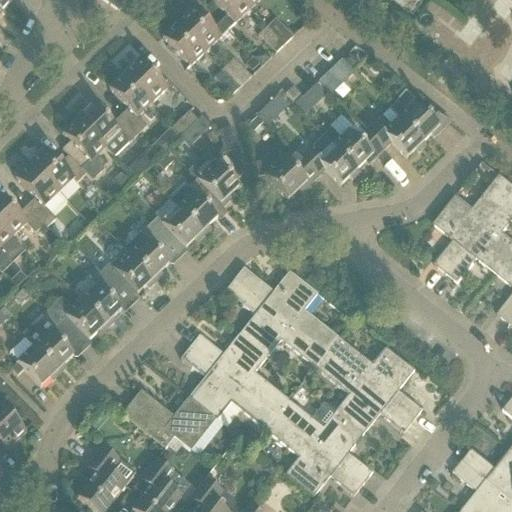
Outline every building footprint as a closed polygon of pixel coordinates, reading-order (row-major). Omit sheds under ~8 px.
[(0,0),(0,16),(9,6),(1,0),(0,0)] [(118,14),(128,0),(113,0),(108,7),(118,14)] [(226,33),(234,27),(249,12),(237,0),(208,0),(226,19),(219,25),(226,33)] [(237,0),(249,12),(261,0),(237,0)] [(418,0),(396,0),(393,4),(412,17),(422,3),(418,0)] [(211,32),(191,11),(176,26),(204,55),(226,33),(219,25),(211,32)] [(283,48),(292,40),(274,22),(266,30),(283,48)] [(189,69),(204,55),(176,26),(161,41),(189,69)] [(275,56),(283,48),(266,30),(257,38),(275,56)] [(259,56),(254,61),(261,68),(269,61),(264,56),(259,56)] [(348,56),(342,63),(350,71),(357,65),(348,56)] [(251,60),(244,67),(251,74),(258,67),(251,60)] [(238,91),(250,80),(249,79),(240,69),(233,61),(221,72),(238,91)] [(151,106),(166,91),(138,63),(123,77),(151,106)] [(330,98),(353,76),(340,63),(317,85),(330,98)] [(230,99),(238,91),(221,72),(212,81),(230,99)] [(137,138),(146,130),(136,120),(151,106),(123,77),(108,92),(127,112),(119,120),(137,138)] [(315,87),(307,95),(317,106),(326,98),(315,87)] [(292,90),(285,97),(292,104),(299,97),(292,90)] [(413,107),(411,105),(414,101),(404,94),(394,105),(396,106),(390,112),(398,121),(421,145),(429,138),(432,140),(449,124),(429,108),(423,115),(414,106),(413,107)] [(137,138),(119,120),(111,127),(91,107),(76,122),(104,151),(113,161),(128,147),(137,138)] [(263,111),(256,118),(267,129),(274,122),(263,111)] [(364,135),(382,153),(390,145),(405,161),(414,153),(417,155),(424,148),(421,145),(398,121),(390,112),(373,126),(364,135)] [(178,141),(182,137),(191,128),(194,125),(196,123),(188,114),(173,128),(173,129),(170,132),(178,141)] [(194,125),(191,128),(200,138),(210,129),(205,123),(201,119),(196,123),(194,125)] [(255,120),(247,128),(253,134),(261,126),(255,120)] [(69,145),(61,153),(69,161),(85,178),(90,183),(99,175),(101,165),(95,159),(104,151),(76,122),(61,137),(69,145)] [(330,131),(322,139),(331,149),(358,176),(355,173),(363,165),(366,168),(382,153),(364,135),(356,143),(347,134),(339,141),(330,131)] [(307,154),(298,162),(316,181),(324,173),(339,189),(348,180),(351,183),(358,176),(331,149),(322,139),(311,149),(313,151),(308,155),(307,154)] [(59,167),(45,152),(29,167),(57,196),(72,182),(76,186),(85,178),(69,161),(61,153),(67,159),(59,167)] [(257,166),(251,167),(254,182),(263,180),(286,203),(297,193),(299,196),(316,181),(298,162),(289,153),(281,161),(273,152),(265,159),(257,167),(257,166)] [(130,169),(136,177),(155,163),(148,155),(130,169)] [(204,158),(188,173),(196,182),(195,183),(213,201),(219,207),(222,210),(230,202),(227,199),(237,189),(233,185),(242,177),(239,161),(237,155),(226,157),(215,167),(214,165),(212,167),(204,158)] [(163,173),(171,165),(166,159),(157,168),(163,173)] [(29,167),(14,181),(33,202),(25,209),(43,228),(46,231),(55,222),(51,218),(65,204),(57,196),(29,167)] [(445,277),(511,192),(511,188),(499,178),(471,213),(455,200),(432,228),(452,244),(433,268),(445,277)] [(167,200),(166,201),(168,203),(176,211),(203,239),(210,232),(207,229),(216,220),(211,215),(219,207),(213,201),(195,183),(187,190),(185,188),(184,188),(182,186),(167,200)] [(111,186),(105,192),(113,201),(119,195),(111,186)] [(495,278),(511,256),(511,245),(502,237),(511,223),(511,192),(445,277),(457,287),(476,263),(495,278)] [(17,217),(0,199),(0,229),(10,240),(25,226),(34,236),(43,228),(25,209),(17,217)] [(203,239),(176,211),(161,226),(156,220),(147,229),(165,247),(173,240),(184,251),(193,243),(196,245),(203,239)] [(0,268),(20,250),(10,240),(0,229),(0,268)] [(138,237),(123,252),(125,255),(154,285),(161,278),(159,275),(168,267),(157,255),(165,247),(147,229),(138,237)] [(147,292),(154,285),(125,255),(110,269),(108,267),(99,275),(117,294),(125,286),(136,298),(145,289),(147,292)] [(508,327),(511,321),(511,256),(495,278),(511,291),(511,297),(496,318),(508,327)] [(106,331),(113,324),(111,321),(119,313),(108,301),(117,294),(99,275),(93,269),(86,276),(91,282),(90,284),(95,289),(80,304),(106,331)] [(316,297),(288,275),(272,295),(258,284),(249,295),(325,356),(337,341),(303,314),(316,297)] [(325,356),(249,295),(239,307),(253,318),(238,338),(266,360),(279,344),(313,371),(325,356)] [(45,315),(68,340),(76,332),(87,344),(96,335),(99,338),(106,331),(80,304),(71,313),(60,301),(45,315)] [(5,308),(0,312),(0,317),(4,322),(12,315),(5,308)] [(30,330),(20,338),(23,342),(32,350),(58,377),(65,371),(62,368),(71,359),(60,348),(68,340),(45,315),(37,322),(30,330)] [(266,360),(238,338),(222,357),(198,338),(189,350),(275,419),(287,404),(253,376),(266,360)] [(371,368),(337,341),(325,356),(412,425),(421,413),(397,394),(413,374),(384,351),(371,368)] [(58,377),(32,350),(23,342),(9,356),(17,364),(16,366),(22,372),(39,390),(48,381),(51,384),(58,377)] [(275,419),(189,350),(179,362),(203,381),(188,401),(215,422),(216,423),(229,406),(263,434),(275,419)] [(412,425),(325,356),(313,371),(347,398),(334,414),(363,437),(378,418),(402,437),(412,425)] [(16,366),(9,372),(16,379),(22,372),(16,366)] [(172,420),(140,394),(121,417),(164,452),(173,441),(189,454),(215,422),(188,401),(172,420)] [(511,401),(502,414),(511,421),(511,450),(510,452),(511,453),(511,401)] [(321,431),(287,404),(275,419),(362,487),(371,476),(347,457),(363,437),(334,414),(321,431)] [(24,435),(0,409),(0,447),(5,453),(24,435)] [(362,487),(275,419),(263,434),(298,461),(284,478),(313,500),(328,480),(352,499),(362,487)] [(94,478),(76,501),(89,511),(105,511),(112,504),(125,487),(134,476),(119,464),(117,462),(101,450),(85,470),(94,478)] [(511,453),(510,452),(495,472),(471,453),(462,464),(511,504),(511,453)] [(170,511),(180,500),(164,487),(173,476),(155,462),(151,467),(139,483),(149,491),(131,511),(170,511)] [(511,511),(511,504),(462,464),(452,476),(476,495),(462,511),(511,511)] [(233,511),(234,511),(235,509),(235,508),(234,506),(234,505),(233,503),(232,502),(205,481),(201,486),(188,502),(198,509),(195,511),(233,511)]
